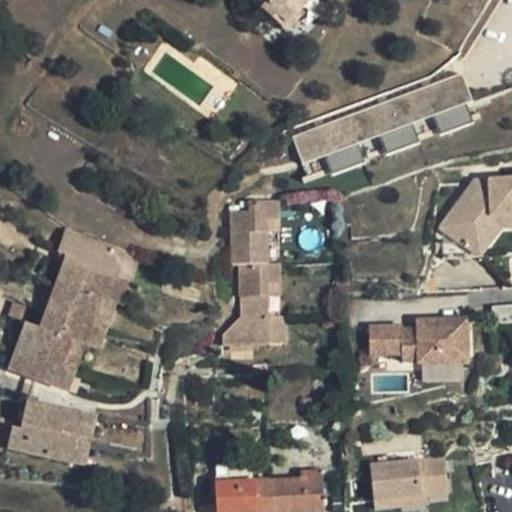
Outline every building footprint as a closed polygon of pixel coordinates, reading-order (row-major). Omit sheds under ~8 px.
[(251,0),(284,31),(302,12),(298,9),(306,0),(251,0)] [(472,102),(462,75),(293,136),(303,164),(326,157),(357,145),(379,136),(412,125),(434,116),(467,104),(472,102)] [(131,119),(138,108),(124,98),(117,109),(131,119)] [(467,104),(434,116),(441,136),(474,123),(467,104)] [(412,125),(379,136),(386,156),(419,144),(412,125)] [(357,145),(326,157),(333,176),(365,165),(357,145)] [(504,233),(511,233),(511,181),(489,184),(476,183),(439,232),(483,263),(504,233)] [(238,264),(256,263),(270,263),(270,241),(277,241),(276,198),(251,199),(248,199),(248,211),(229,211),(231,264),(238,264)] [(66,253),(57,277),(106,295),(107,294),(119,298),(125,301),(133,280),(121,275),(128,253),(67,230),(59,251),(66,253)] [(121,275),(133,280),(141,258),(128,253),(121,275)] [(239,314),(255,314),(271,313),(271,295),(278,294),(278,263),(270,263),(256,263),(238,264),(239,314)] [(57,277),(54,284),(103,303),(106,295),(57,277)] [(74,337),(85,342),(100,346),(110,320),(98,315),(103,303),(54,284),(39,325),(73,338),(74,337)] [(103,303),(115,308),(119,298),(107,294),(106,295),(103,303)] [(110,320),(115,308),(103,303),(98,315),(110,320)] [(225,342),(252,342),(288,342),(288,313),(271,313),(255,314),(239,314),(225,330),(225,342)] [(24,326),(71,344),(73,338),(39,325),(38,328),(25,322),(24,326)] [(67,390),(77,362),(66,357),(71,344),(24,326),(8,367),(67,390)] [(471,369),(470,326),(432,327),(433,336),(420,336),(418,336),(417,341),(410,342),(410,337),(406,337),(405,333),(372,334),(373,362),(406,361),(406,369),(420,368),(421,371),(471,369)] [(420,336),(433,336),(432,327),(420,328),(420,336)] [(71,344),(83,348),(85,342),(74,337),(73,338),(71,344)] [(77,362),(83,348),(71,344),(66,357),(77,362)] [(88,446),(95,416),(60,408),(25,400),(19,428),(11,426),(6,447),(70,461),(75,443),(88,446)] [(84,465),(88,446),(75,443),(70,461),(84,465)] [(449,496),(444,461),(370,469),(374,511),(375,511),(400,509),(399,501),(429,498),(449,496)] [(324,511),(322,472),(301,473),(301,481),(238,484),(237,476),(215,477),(216,511),(324,511)] [(1,486),(0,490),(0,511),(114,511),(116,498),(1,486)] [(399,501),(400,509),(429,506),(429,498),(399,501)]
